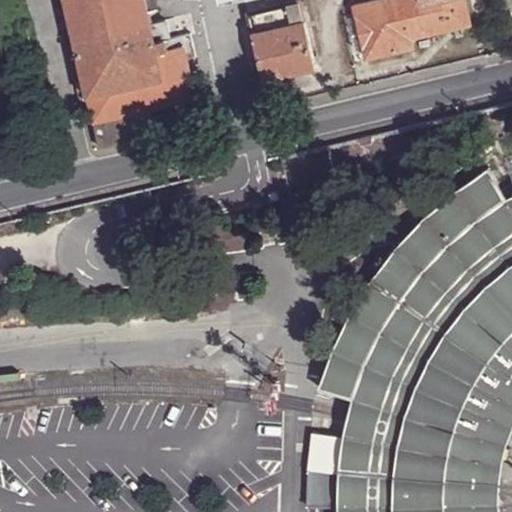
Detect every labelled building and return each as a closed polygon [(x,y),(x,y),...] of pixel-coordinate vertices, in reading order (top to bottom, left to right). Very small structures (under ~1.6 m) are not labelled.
[(66,0),(95,119),(144,108),(197,96),(188,58),(184,43),(158,49),(146,0),(66,0)] [(283,73),(317,66),(301,0),(298,0),(248,12),(264,82),(284,77),(283,73)] [(371,0),(354,4),(367,58),(414,46),(413,38),(472,24),(466,0),(371,0)] [(107,144),(150,134),(144,108),(95,119),(99,139),(101,143),(107,144)] [(43,159),(54,156),(50,140),(39,142),(43,159)] [(339,508),(339,511),(502,511),(503,494),(504,486),(507,447),(511,436),(511,190),(508,185),(499,191),(484,169),(477,174),(446,197),(416,223),(390,252),(367,284),(346,317),(330,353),(317,390),(318,390),(317,391),(351,400),(349,415),(344,435),(339,470),(310,469),(308,469),(307,507),(339,508)] [(310,469),(339,470),(344,435),(314,432),(310,469)]
